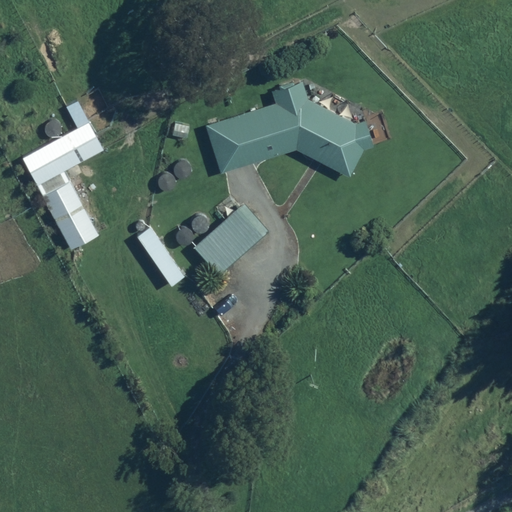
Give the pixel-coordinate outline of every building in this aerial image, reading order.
[(204,120),(220,169),(296,146),(351,172),(364,145),(373,142),(364,112),(340,111),(306,93),(304,78),(272,81),(274,99),(204,120)] [(98,232),(66,169),(64,166),(101,147),(86,119),(21,153),(69,246),(98,232)] [(182,154),(169,163),(179,177),(192,169),(182,154)] [(216,270),(267,228),(243,200),(192,242),(216,270)] [(151,221),(135,231),(168,283),(184,273),(151,221)]
